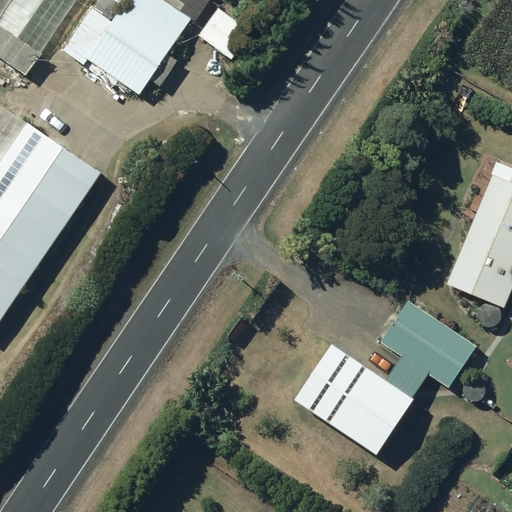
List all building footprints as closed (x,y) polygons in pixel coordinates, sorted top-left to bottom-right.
[(0,0),(0,55),(32,77),(83,0),(0,0)] [(99,0),(64,48),(117,86),(121,80),(143,96),(213,0),(99,0)] [(257,29),(221,4),(200,35),(236,60),(257,29)] [(0,328),(107,174),(33,123),(0,170),(0,328)] [(493,173),(447,282),(506,306),(511,291),(511,178),(511,180),(493,173)] [(411,299),(382,341),(450,388),(479,346),(411,299)] [(333,341),(297,397),(379,449),(415,393),(333,341)]
